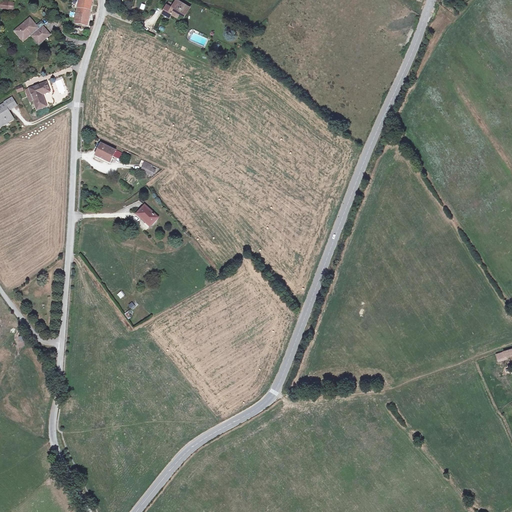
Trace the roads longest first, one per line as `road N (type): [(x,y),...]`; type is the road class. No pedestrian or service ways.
road 1 (tertiary): [(431,0),(273,392),(197,442),(136,511)]
road 2 (residential): [(101,0),(76,104),(62,342)]
road 3 (residential): [(62,342),(53,438),(88,511)]
